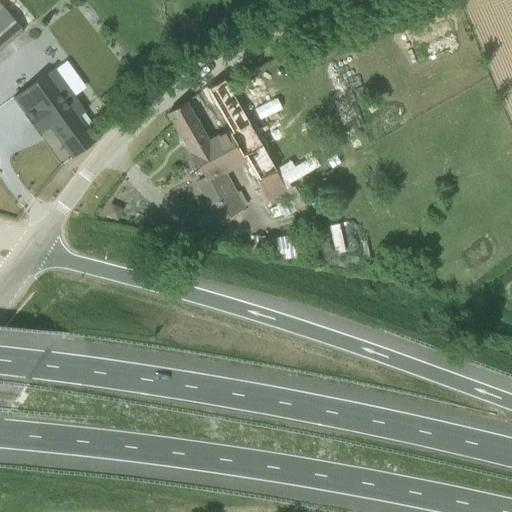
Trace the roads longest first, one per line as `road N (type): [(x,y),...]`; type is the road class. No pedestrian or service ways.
road 1 (motorway): [(511,453),(196,388),(0,360)]
road 2 (motorway): [(511,404),(248,311),(30,252)]
road 3 (motorway): [(0,436),(264,468),(493,511)]
road 4 (unclassified): [(30,252),(99,157),(152,107),(224,59),(353,0)]
